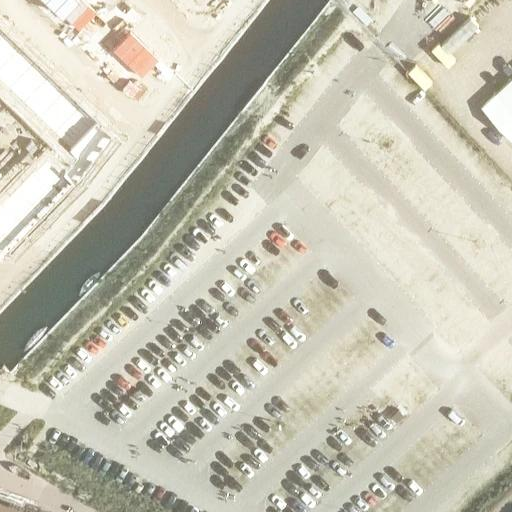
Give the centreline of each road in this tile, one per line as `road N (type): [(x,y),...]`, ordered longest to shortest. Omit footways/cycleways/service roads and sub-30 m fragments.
road 1 (residential): [(30,405),(284,156),(409,0)]
road 2 (residential): [(243,0),(133,140),(0,285)]
road 3 (unknown): [(511,144),(491,121),(478,85),(482,66),(511,37)]
